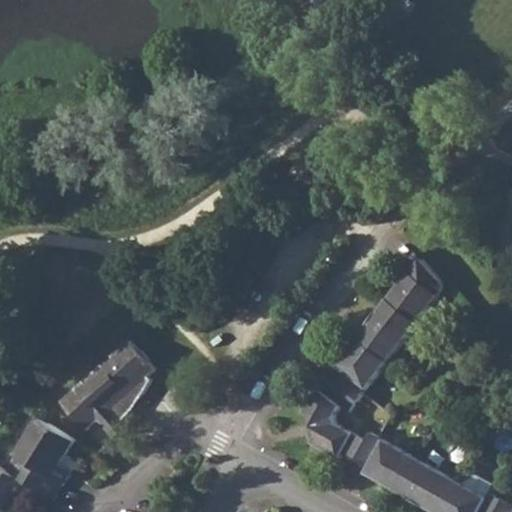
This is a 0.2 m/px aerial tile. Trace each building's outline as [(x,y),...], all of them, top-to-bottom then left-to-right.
[(343,371),(334,384),(361,405),(367,396),(392,365),(404,349),(422,326),(444,298),(441,297),(450,286),(429,261),(417,276),(414,273),(392,302),(382,315),(362,341),(340,368),(343,371)] [(132,343),(63,402),(88,430),(100,420),(115,436),(128,425),(124,419),(134,410),(140,402),(145,394),(149,386),(152,379),(150,377),(156,371),(132,343)] [(361,405),(334,384),(325,394),(322,392),(307,415),(318,421),(322,436),(317,447),(342,461),(346,455),(358,462),(372,470),(368,476),(399,492),(434,511),(511,511),(511,506),(506,503),(493,496),(490,500),(461,483),(418,459),(383,439),(374,435),(369,443),(342,428),(339,418),(345,410),(353,415),(361,405)] [(42,420),(9,471),(28,483),(53,498),(62,484),(64,484),(73,472),(62,465),(78,442),(42,420)] [(0,511),(9,511),(28,483),(9,471),(0,466),(0,511)]
